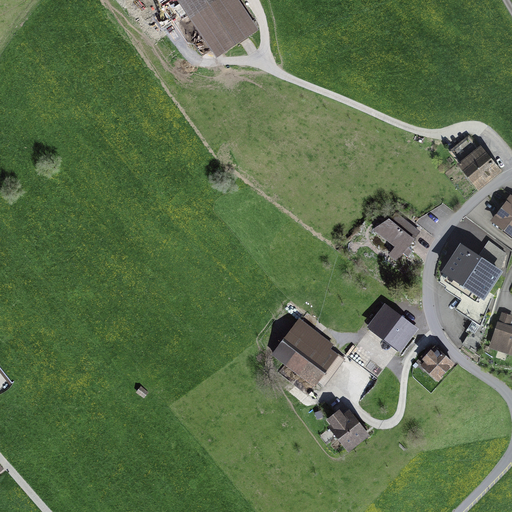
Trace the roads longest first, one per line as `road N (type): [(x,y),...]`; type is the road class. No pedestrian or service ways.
road 1 (residential): [(511,175),(464,210),(442,238),(428,273),(437,333)]
road 2 (track): [(338,394),(366,418),(389,423),(401,408),(409,360),(437,333)]
